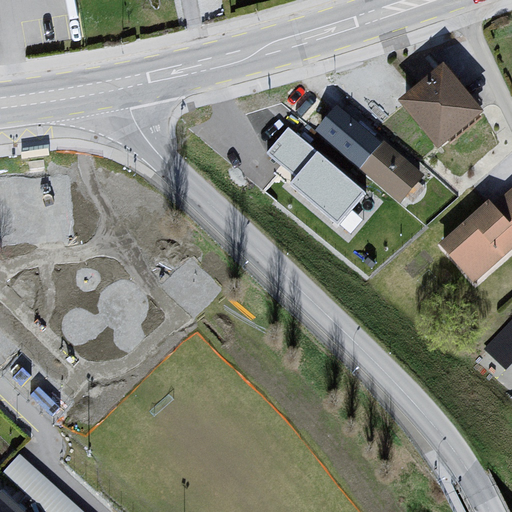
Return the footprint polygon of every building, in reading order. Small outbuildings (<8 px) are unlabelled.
[(440,67),(394,103),(435,149),(477,115),(440,67)] [(327,102),(304,128),(399,201),(417,179),(327,102)] [(296,177),(317,152),(288,128),(267,152),(296,177)] [(364,192),(317,152),(296,177),(290,184),(338,224),(364,192)] [(482,203),(434,246),(473,290),(511,254),(511,190),(510,188),(490,208),(482,203)] [(511,319),(509,317),(484,346),(503,363),(511,352),(511,319)] [(0,511),(26,511),(2,490),(0,491),(0,511)]
